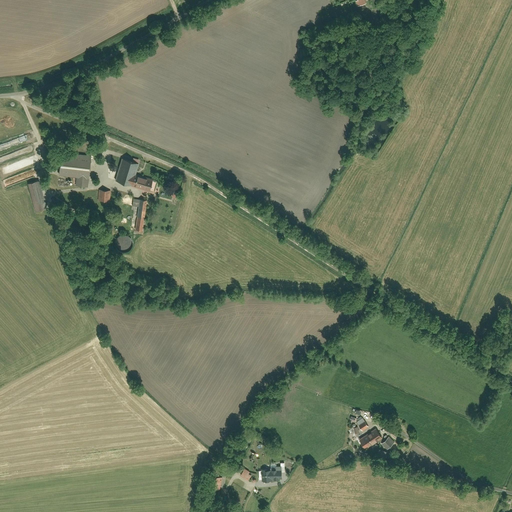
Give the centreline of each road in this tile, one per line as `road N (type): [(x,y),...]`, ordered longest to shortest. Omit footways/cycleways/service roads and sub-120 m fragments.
road 1 (track): [(78,127),(210,185),(511,376)]
road 2 (residential): [(15,97),(83,73),(211,0)]
road 3 (residential): [(511,494),(473,482),(388,428)]
